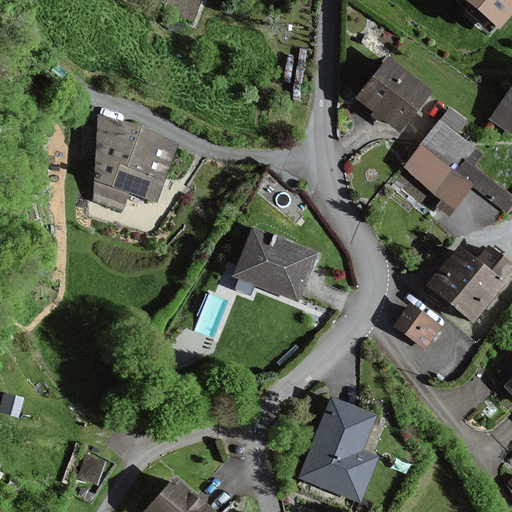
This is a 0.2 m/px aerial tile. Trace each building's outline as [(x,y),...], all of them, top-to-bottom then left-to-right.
[(511,0),(458,0),(495,32),(511,11),(511,0)] [(387,60),(357,98),(399,131),(429,92),(387,60)] [(511,88),(492,118),(511,132),(511,88)] [(448,108),(438,120),(457,134),(466,122),(448,108)] [(174,144),(98,117),(95,169),(103,174),(92,197),(119,208),(126,190),(153,200),(174,144)] [(438,120),(420,144),(454,170),(463,158),(473,166),(483,154),(457,134),(438,120)] [(454,170),(420,144),(402,168),(434,196),(440,200),(454,211),(473,185),(454,170)] [(463,158),(454,170),(473,185),(507,212),(511,205),(511,196),(473,166),(463,158)] [(440,200),(435,206),(449,217),(454,211),(440,200)] [(233,276),(296,302),(315,254),(252,229),(233,276)] [(508,266),(488,250),(476,265),(456,250),(428,285),(472,321),(500,287),(495,283),(508,266)] [(408,305),(394,326),(424,347),(439,326),(408,305)] [(3,394),(0,405),(0,413),(17,418),(22,399),(3,394)] [(372,418),(330,401),(300,477),(357,499),(374,456),(359,451),(372,418)] [(208,511),(173,482),(146,511),(208,511)]
